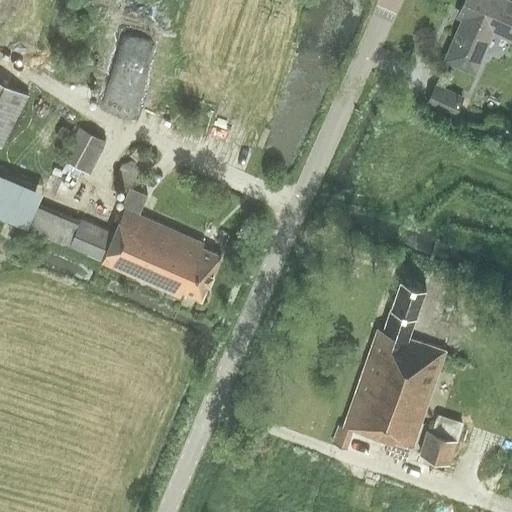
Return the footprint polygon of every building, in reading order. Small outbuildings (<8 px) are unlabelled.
[(511,38),(511,2),(506,0),(466,0),(463,8),(468,10),(445,61),(474,74),(493,30),(511,38)] [(0,145),(1,147),(29,95),(0,79),(0,145)] [(427,104),(454,117),(464,96),(437,83),(427,104)] [(90,173),(107,140),(79,126),(62,158),(90,173)] [(130,154),(147,171),(156,162),(139,146),(130,154)] [(131,187),(133,187),(135,187),(137,186),(139,185),(141,184),(142,182),(143,180),(144,178),(144,176),(145,174),(144,172),(144,170),(143,168),(142,166),(141,165),(139,163),(137,162),(135,161),(133,161),(131,161),(129,161),(127,161),(125,162),(123,163),(122,165),(120,166),(119,168),(119,170),(118,172),(118,174),(118,176),(119,178),(119,180),(120,182),(122,184),(123,185),(125,186),(127,187),(129,187),(130,187),(131,187)] [(204,243),(139,214),(148,194),(130,187),(121,207),(124,208),(114,232),(81,218),(79,222),(38,205),(27,229),(69,246),(69,245),(103,260),(102,261),(181,296),(183,291),(202,299),(221,254),(203,246),(204,243)] [(408,338),(425,287),(402,279),(390,311),(387,312),(384,319),(386,322),(384,329),(379,328),(344,426),(340,424),(333,442),(347,447),(351,434),(362,438),(363,434),(395,444),(396,439),(414,445),(445,351),(408,338)] [(458,439),(462,424),(435,415),(430,430),(428,429),(420,453),(449,463),(458,439)]
